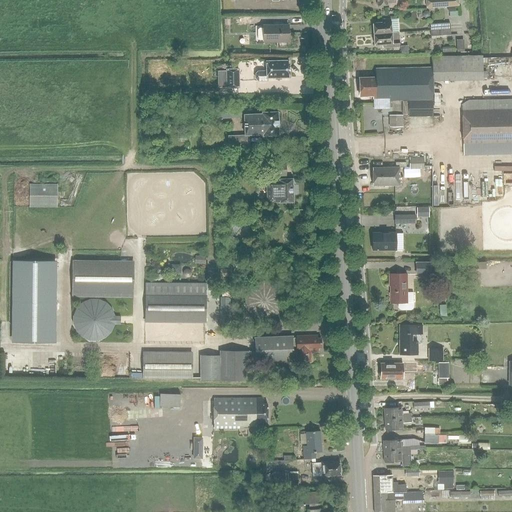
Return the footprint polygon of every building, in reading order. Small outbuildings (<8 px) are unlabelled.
[(373,24),(374,35),(391,33),(390,19),(381,20),(381,23),(373,24)] [(263,26),(263,29),(259,29),(257,30),(257,39),(259,41),(263,41),(263,43),(289,43),(289,26),(263,26)] [(398,33),(391,33),(374,35),(375,46),(383,45),(383,48),(399,47),(398,33)] [(265,63),(265,72),(255,72),(255,81),(267,81),(267,78),(289,78),(289,63),(265,63)] [(376,79),(359,79),(359,96),(372,95),(372,99),(389,99),(389,101),(402,101),(402,114),(409,114),(409,117),(433,117),(432,68),(375,69),(376,79)] [(239,88),(239,69),(225,69),(226,88),(239,88)] [(511,109),(462,111),(462,144),(511,143),(511,109)] [(241,110),(217,111),(217,119),(241,119),(241,110)] [(262,115),(244,116),(245,136),(262,135),(262,136),(278,136),(277,113),(262,113),(262,115)] [(402,127),(402,115),(389,116),(389,127),(402,127)] [(424,169),(423,157),(409,158),(409,169),(424,169)] [(285,164),(268,165),(269,177),(285,176),(285,164)] [(399,168),(373,168),(373,186),(399,186),(399,168)] [(278,181),(265,181),(266,203),(279,203),(292,203),(291,180),(278,180),(278,181)] [(30,182),(29,206),(57,206),(57,183),(30,182)] [(417,208),(417,218),(428,218),(428,208),(417,208)] [(394,224),(411,224),(415,224),(415,215),(394,215),(394,224)] [(232,234),(249,235),(250,223),(232,223),(232,234)] [(396,233),(372,233),(372,251),(396,250),(396,233)] [(230,246),(236,240),(231,236),(226,242),(230,246)] [(205,256),(195,256),(195,264),(205,265),(205,256)] [(72,260),(72,265),(71,297),(133,298),(134,261),(72,260)] [(460,260),(445,261),(446,271),(469,270),(469,271),(474,270),(486,269),(486,262),(460,264),(460,260)] [(14,261),(13,342),(54,342),(55,262),(14,261)] [(436,262),(416,262),(416,275),(436,275),(436,262)] [(191,273),(191,272),(191,271),(190,271),(190,270),(189,270),(189,269),(188,269),(187,269),(186,269),(185,269),(185,270),(184,270),(184,271),(183,271),(183,272),(183,273),(183,274),(183,275),(183,276),(184,276),(184,277),(185,277),(186,277),(187,277),(187,278),(187,277),(188,277),(189,277),(190,277),(190,276),(191,276),(191,275),(191,274),(191,273)] [(407,274),(389,274),(389,286),(390,286),(390,303),(398,303),(398,308),(399,310),(401,311),(411,311),(413,309),(413,307),(413,303),(407,303),(407,274)] [(273,318),(279,313),(282,305),(282,297),(279,288),(272,283),(263,281),(255,283),(248,289),(245,297),(244,306),(249,314),(256,319),(264,320),(273,318)] [(145,284),(145,320),(206,321),(206,284),(145,284)] [(220,297),(220,324),(230,324),(230,297),(220,297)] [(112,309),(106,303),(99,300),(90,299),(82,302),(76,308),(73,315),(72,324),(75,332),(81,338),(88,341),(97,342),(105,339),(111,333),(114,326),(115,317),(112,309)] [(423,325),(399,325),(399,355),(418,355),(418,342),(411,342),(411,334),(423,334),(423,325)] [(255,353),(256,363),(293,362),(293,359),(297,359),(297,362),(310,361),(310,351),(318,351),(317,348),(321,348),(321,338),(317,339),(317,336),(296,336),(296,338),(292,338),(292,337),(255,338),(255,353)] [(443,348),(428,348),(428,362),(443,361),(443,348)] [(256,363),(255,353),(248,353),(248,352),(220,352),(220,357),(220,381),(248,381),(248,363),(256,363)] [(143,355),(142,379),(191,380),(192,356),(143,355)] [(220,381),(220,357),(200,357),(200,381),(220,381)] [(381,373),(379,373),(379,377),(381,377),(381,379),(402,379),(402,371),(415,371),(415,361),(402,361),(402,364),(381,364),(381,373)] [(448,363),(438,363),(438,379),(449,379),(448,363)] [(180,395),(160,394),(159,406),(179,407),(180,395)] [(202,399),(202,429),(259,429),(259,424),(267,424),(267,404),(259,404),(259,399),(202,399)] [(384,420),(411,418),(410,413),(401,414),(401,408),(384,409),(384,420)] [(411,418),(384,420),(385,431),(402,430),(402,423),(411,422),(411,418)] [(425,426),(425,441),(447,441),(447,433),(441,433),(441,426),(425,426)] [(307,446),(303,446),(304,459),(316,459),(315,453),(322,452),(320,431),(306,432),(307,446)] [(193,439),(193,460),(202,460),(202,439),(193,439)] [(384,452),(410,450),(410,445),(400,446),(400,440),(383,441),(384,452)] [(410,450),(384,452),(384,463),(402,462),(402,466),(411,465),(410,450)] [(322,463),(312,463),(313,476),(323,476),(341,475),(340,461),(322,463)] [(297,471),(273,472),(273,482),(279,487),(298,486),(297,471)] [(442,472),(442,484),(454,484),(454,472),(442,472)] [(373,476),(373,494),(402,492),(405,492),(405,484),(397,485),(397,482),(392,483),(392,475),(373,476)] [(242,477),(229,477),(229,491),(242,492),(242,477)] [(320,492),(297,493),(298,505),(309,505),(309,510),(307,510),(306,511),(324,511),(325,509),(319,509),(319,503),(321,503),(320,492)] [(402,493),(402,492),(373,494),(374,511),(394,511),(394,500),(402,500),(402,493)] [(405,492),(402,492),(402,493),(402,500),(402,501),(423,500),(422,492),(405,492)]
